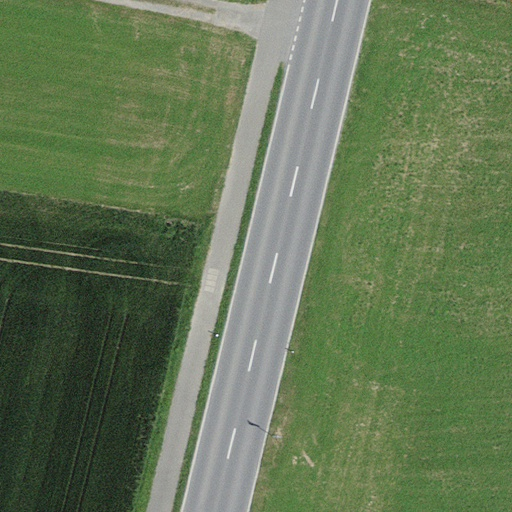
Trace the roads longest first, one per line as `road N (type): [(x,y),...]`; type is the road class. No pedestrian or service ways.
road 1 (tertiary): [(216,511),(339,0)]
road 2 (track): [(145,0),(331,36)]
